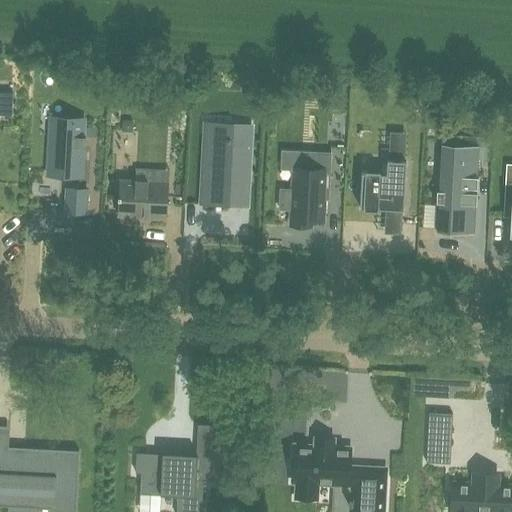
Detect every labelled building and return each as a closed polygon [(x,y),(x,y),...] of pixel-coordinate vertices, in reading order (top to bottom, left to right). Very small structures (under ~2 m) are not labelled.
[(0,91),(0,116),(12,117),(14,93),(0,91)] [(255,102),(255,117),(262,118),(263,103),(255,102)] [(51,122),(48,166),(81,168),(83,144),(86,144),(86,143),(83,142),(83,134),(86,134),(86,132),(83,132),(84,116),(63,114),(62,123),(51,122)] [(122,121),(122,132),(127,132),(133,127),(133,121),(122,121)] [(202,202),(202,204),(203,204),(227,205),(227,206),(229,206),(229,205),(229,204),(228,204),(229,186),(246,186),(246,187),(247,187),(248,187),(248,185),(251,127),(251,125),(250,125),(233,124),(232,124),(232,126),(231,136),(206,134),(202,202)] [(343,132),(332,132),(332,144),(342,144),(343,132)] [(311,220),(323,221),(324,199),(328,200),(331,154),(315,153),(314,170),(294,169),(292,190),(281,190),(279,210),(291,210),(291,225),(311,226),(311,220)] [(362,172),(360,208),(364,208),(363,210),(378,211),(379,207),(379,204),(385,204),(385,207),(385,209),(386,209),(402,210),(404,210),(406,161),(405,161),(388,160),(387,160),(386,174),(380,174),(380,172),(365,171),(365,173),(362,172)] [(455,231),(472,232),(473,206),(474,206),(475,194),(474,194),(474,190),(475,190),(475,178),(475,162),(438,160),(437,192),(435,192),(434,204),(436,204),(434,232),(454,233),(455,231)] [(167,218),(169,183),(120,180),(118,215),(167,218)] [(67,188),(66,212),(86,213),(87,189),(67,188)] [(429,412),(428,435),(451,436),(453,413),(429,412)] [(316,443),(316,446),(295,445),(293,482),(297,482),(296,498),(317,499),(318,483),(352,485),(350,511),(383,511),(386,469),(350,467),(351,448),(332,447),(332,444),(316,443)] [(0,449),(0,493),(10,494),(9,502),(39,504),(40,496),(54,497),(53,511),(76,511),(79,450),(78,450),(78,454),(25,451),(25,455),(3,453),(3,450),(0,449)] [(201,511),(203,479),(196,479),(197,455),(162,453),(162,454),(136,453),(135,473),(141,473),(140,493),(177,495),(176,511),(201,511)] [(221,481),(222,457),(209,456),(208,480),(221,481)] [(454,483),(452,511),(455,511),(454,511),(511,511),(511,485),(497,485),(498,476),(474,475),(474,484),(454,483)]
